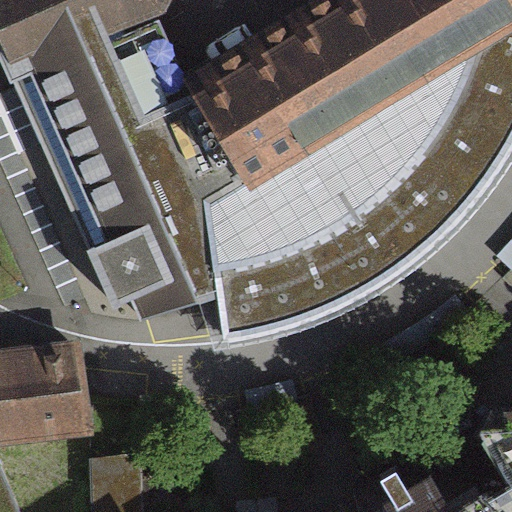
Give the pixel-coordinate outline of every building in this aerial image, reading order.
[(0,0),(0,87),(18,80),(92,255),(74,263),(95,313),(116,304),(125,324),(206,305),(210,352),(249,344),(299,329),(342,312),(380,287),(412,266),(438,244),(468,211),(491,179),(511,142),(511,140),(511,27),(233,188),(177,90),(143,15),(156,0),(0,0)] [(233,188),(511,27),(511,0),(333,0),(177,90),(233,188)] [(0,440),(83,432),(76,354),(0,361),(0,440)] [(511,511),(511,413),(509,409),(456,442),(493,502),(477,511),(511,511)] [(414,511),(405,496),(381,510),(371,493),(357,502),(362,511),(414,511)]
